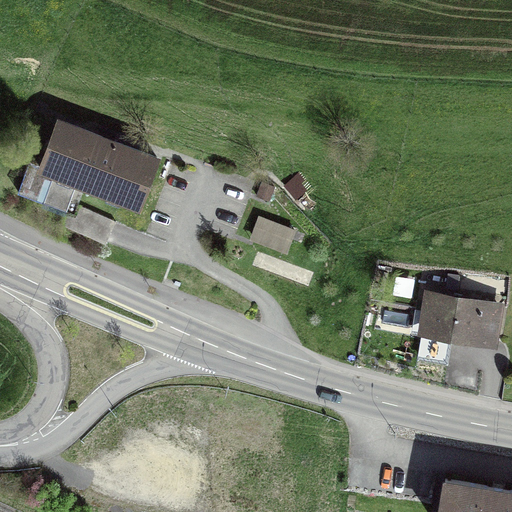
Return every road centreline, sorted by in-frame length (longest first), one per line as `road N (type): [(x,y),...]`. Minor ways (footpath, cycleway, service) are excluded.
road 1 (primary): [(231,359),(407,412),(511,432)]
road 2 (tertiary): [(0,455),(22,460),(62,441),(110,394),(160,370),(231,359)]
road 3 (tertiary): [(0,301),(46,349),(50,391),(32,421),(0,433)]
road 4 (tertiary): [(118,316),(0,243)]
road 5 (primary): [(0,271),(118,316)]
road 6 (primary): [(118,316),(231,359)]
